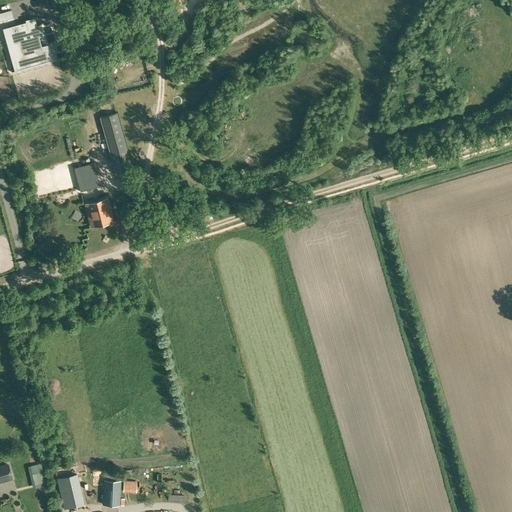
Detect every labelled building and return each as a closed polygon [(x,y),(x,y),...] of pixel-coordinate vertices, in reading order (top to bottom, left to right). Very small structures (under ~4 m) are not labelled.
[(0,21),(13,18),(11,10),(0,12),(0,21)] [(25,22),(8,27),(13,44),(18,43),(21,56),(13,58),(17,70),(55,60),(52,47),(42,50),(41,46),(39,37),(42,36),(39,25),(37,25),(28,28),(26,22),(25,22)] [(115,174),(134,169),(118,112),(99,118),(115,174)] [(92,227),(112,221),(106,199),(86,204),(92,227)] [(0,482),(13,479),(8,463),(0,465),(0,482)] [(103,492),(102,504),(119,505),(120,498),(120,493),(120,481),(104,480),(103,480),(103,492)] [(71,487),(71,500),(82,500),(82,487),(71,487)]
